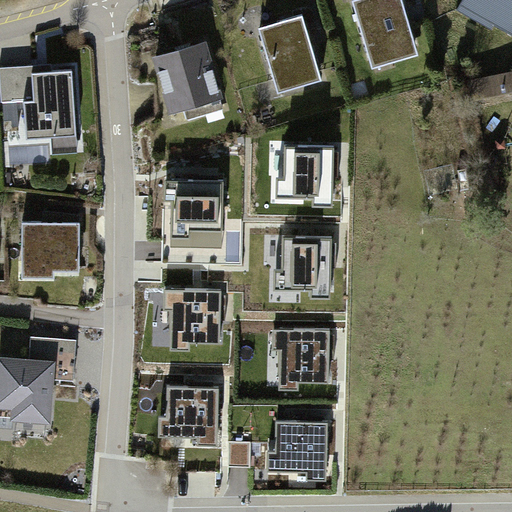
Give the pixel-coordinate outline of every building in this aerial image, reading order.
[(403,0),(354,0),(374,67),(419,53),(403,0)] [(511,0),(462,0),(458,9),(492,29),(495,24),(511,33),(511,0)] [(304,15),(261,27),(280,92),(323,79),(304,15)] [(206,44),(157,58),(173,110),(221,96),(206,44)] [(34,65),(0,67),(3,102),(25,101),(28,138),(78,134),(74,70),(34,72),(34,65)] [(511,75),(511,73),(470,81),(474,100),(511,91),(511,75)] [(335,146),(286,145),(285,176),(278,176),(278,197),(315,197),(314,205),(335,205),(335,146)] [(173,200),(172,236),(192,237),(192,230),(225,231),(226,180),(166,178),(165,200),(173,200)] [(65,221),(24,220),(24,276),(56,277),(56,269),(81,269),(81,214),(65,211),(65,221)] [(333,238),(283,237),(283,268),(276,268),(276,289),(312,289),(312,297),(332,297),(333,238)] [(173,310),(172,348),(192,349),(192,341),(222,342),(223,290),(166,288),(165,310),(173,310)] [(282,350),(280,387),(301,388),(301,380),(330,381),(332,330),(274,328),(274,350),(282,350)] [(40,361),(2,358),(0,379),(0,404),(17,405),(16,416),(49,419),(53,378),(75,380),(78,339),(42,337),(40,361)] [(220,386),(169,386),(169,417),(161,416),(161,436),(198,436),(198,444),(219,444),(220,386)] [(329,420),(278,420),(277,450),(270,450),(270,470),(307,470),(307,478),(328,478),(329,420)] [(234,464),(254,465),(254,442),(234,441),(234,464)]
